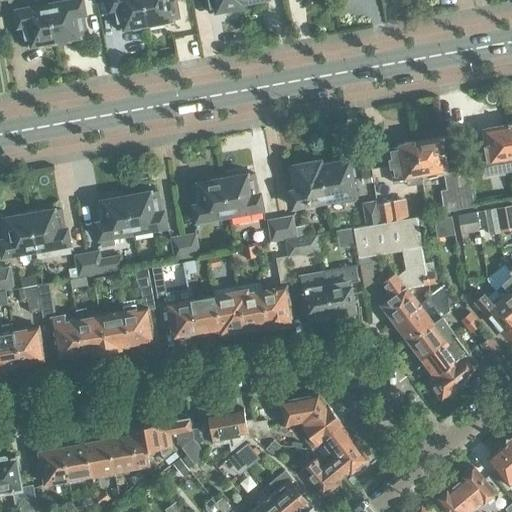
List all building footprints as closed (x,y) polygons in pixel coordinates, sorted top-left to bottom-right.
[(13,0),(0,0),(3,9),(15,7),(13,0)] [(82,0),(72,0),(50,4),(57,43),(71,41),(71,38),(85,35),(81,15),(85,14),(82,0)] [(144,0),(108,0),(110,9),(115,8),(119,30),(134,27),(135,29),(149,27),(144,0)] [(144,0),(149,27),(163,24),(163,22),(179,19),(175,0),(144,0)] [(240,0),(207,0),(210,13),(227,10),(230,11),(237,10),(239,8),(242,7),(242,6),(240,0)] [(50,4),(17,10),(19,25),(24,25),(27,46),(41,43),(42,46),(57,43),(50,4)] [(483,129),(486,143),(485,144),(487,161),(511,157),(511,147),(508,126),(499,128),(497,126),(483,129)] [(425,142),(416,144),(421,177),(442,173),(445,189),(440,190),(443,211),(475,205),(469,167),(449,170),(445,151),(449,150),(446,136),(428,139),(425,142)] [(388,150),(394,182),(404,180),(405,186),(423,183),(421,177),(416,144),(415,140),(412,141),(413,142),(404,143),(402,146),(399,147),(399,148),(388,150)] [(289,208),(328,202),(322,163),(321,163),(320,162),(318,162),(315,160),(308,161),(305,164),(288,167),(292,191),(287,192),(289,208)] [(343,203),(359,201),(352,160),(335,163),(335,160),(322,163),(328,202),(342,199),(343,203)] [(230,215),(239,213),(266,208),(263,192),(259,193),(255,173),(238,176),(238,173),(223,175),(230,215)] [(195,221),(230,215),(223,175),(209,178),(209,181),(193,184),(197,205),(192,205),(195,221)] [(141,190),(126,193),(134,233),(170,226),(167,210),(162,211),(158,190),(141,193),(141,190)] [(113,236),(134,233),(126,193),(112,196),(112,199),(96,202),(99,222),(95,223),(98,239),(99,239),(100,245),(114,242),(113,236)] [(378,202),(381,223),(409,218),(405,198),(390,201),(389,200),(378,202)] [(363,203),(366,225),(381,223),(378,202),(375,202),(375,201),(363,203)] [(511,204),(498,207),(502,230),(511,228),(511,204)] [(29,211),(37,252),(38,260),(72,255),(67,228),(63,229),(59,209),(46,211),(45,208),(29,211)] [(496,208),(486,209),(490,233),(500,231),(496,208)] [(21,255),(37,252),(29,211),(15,213),(16,216),(0,219),(0,224),(3,240),(0,240),(0,249),(2,259),(21,255)] [(476,211),(460,214),(461,223),(478,220),(476,211)] [(438,231),(454,228),(456,228),(454,216),(436,219),(436,220),(436,222),(438,230),(438,231)] [(290,226),(289,217),(281,219),(285,239),(302,236),(300,225),(290,226)] [(394,320),(397,323),(420,305),(407,288),(428,284),(426,271),(417,217),(409,218),(381,223),(366,225),(353,227),(355,243),(358,256),(361,274),(381,270),(378,253),(401,249),(405,269),(397,275),(395,273),(383,282),(389,290),(385,293),(386,297),(387,298),(383,301),(384,302),(382,304),(387,310),(384,312),(392,322),(394,320)] [(274,241),(285,239),(281,219),(270,220),(274,241)] [(340,245),(355,243),(353,227),(337,230),(340,245)] [(184,235),(188,257),(200,255),(196,233),(184,235)] [(176,259),(188,257),(184,235),(172,238),(176,259)] [(320,248),(318,235),(286,240),(288,254),(320,248)] [(245,246),(247,258),(256,257),(254,245),(245,246)] [(121,254),(102,257),(101,250),(88,253),(92,275),(105,273),(124,270),(121,254)] [(92,275),(88,253),(88,251),(78,253),(79,254),(77,254),(80,266),(72,268),(73,278),(92,275)] [(288,255),(277,257),(282,282),(292,280),(288,255)] [(208,258),(210,267),(222,265),(220,256),(208,258)] [(184,262),(151,268),(156,295),(168,296),(175,337),(185,335),(188,337),(192,337),(195,334),(197,334),(191,299),(184,262)] [(357,264),(324,270),(333,316),(335,316),(335,319),(346,317),(346,314),(348,314),(348,311),(356,309),(351,278),(359,277),(357,264)] [(13,267),(0,269),(0,291),(17,288),(13,267)] [(331,317),(333,316),(324,270),(301,274),(303,287),(309,319),(317,317),(317,319),(320,319),(320,321),(332,319),(331,317)] [(434,270),(426,271),(428,284),(436,283),(434,270)] [(511,275),(495,289),(511,308),(511,273),(510,272),(511,275)] [(117,275),(108,276),(110,288),(119,286),(117,275)] [(72,287),(87,284),(85,276),(71,279),(72,287)] [(238,285),(245,328),(268,324),(262,290),(261,281),(238,285)] [(42,310),(44,320),(53,319),(54,325),(60,358),(69,356),(71,359),(78,358),(80,354),(83,353),(77,320),(66,322),(64,313),(56,315),(50,283),(39,285),(41,297),(40,297),(42,308),(42,310)] [(42,310),(42,308),(40,297),(41,297),(39,285),(19,289),(21,301),(28,300),(30,312),(42,310)] [(222,333),(239,329),(245,328),(238,285),(214,289),(215,295),(221,329),(222,333)] [(286,286),(262,290),(268,324),(268,328),(274,327),(277,329),(284,327),(286,325),(293,323),(286,286)] [(476,301),(480,305),(508,339),(511,336),(511,308),(495,289),(486,297),(484,294),(476,301)] [(0,304),(10,303),(7,291),(0,292),(0,304)] [(191,299),(197,334),(202,333),(205,335),(208,334),(210,331),(221,329),(215,295),(191,299)] [(139,309),(137,297),(122,299),(124,312),(130,345),(134,344),(137,347),(144,346),(145,342),(154,341),(148,307),(139,309)] [(428,299),(420,305),(397,323),(401,328),(398,330),(406,340),(408,338),(410,341),(441,317),(428,299)] [(75,310),(77,320),(83,353),(93,351),(93,353),(108,350),(102,315),(89,318),(87,308),(75,310)] [(130,345),(124,312),(102,315),(108,350),(123,348),(123,346),(130,345)] [(475,318),(470,312),(462,319),(467,325),(475,318)] [(421,356),(423,359),(458,332),(445,314),(441,317),(410,341),(414,346),(411,348),(418,358),(421,356)] [(480,324),(475,318),(467,325),(472,331),(480,324)] [(32,366),(34,363),(44,361),(38,327),(15,332),(22,365),(26,364),(28,366),(32,366)] [(15,332),(0,334),(0,368),(9,367),(11,369),(15,369),(18,366),(22,365),(15,332)] [(424,366),(433,378),(471,349),(458,332),(423,359),(427,364),(424,366)] [(502,350),(491,337),(485,341),(482,344),(493,357),(502,350)] [(430,380),(431,381),(439,393),(441,392),(445,392),(446,394),(483,367),(477,357),(482,353),(477,347),(472,351),(471,349),(433,378),(430,380)] [(298,422),(301,426),(328,406),(319,395),(282,401),(282,402),(272,404),(275,417),(285,416),(286,424),(298,422)] [(315,445),(342,426),(343,425),(329,405),(328,406),(301,426),(315,445)] [(239,409),(209,414),(213,437),(214,446),(230,443),(231,449),(231,451),(231,452),(248,439),(253,438),(257,438),(256,430),(255,421),(254,420),(246,421),(244,408),(239,409)] [(267,419),(255,421),(256,430),(268,428),(267,419)] [(169,432),(192,428),(190,420),(168,424),(167,422),(145,426),(141,423),(135,424),(132,428),(130,429),(131,434),(133,434),(138,460),(150,457),(149,450),(151,450),(151,449),(161,447),(162,454),(166,459),(176,452),(171,445),(169,432)] [(367,459),(342,426),(315,445),(317,447),(321,444),(330,455),(323,461),(326,465),(332,461),(343,474),(349,469),(351,471),(367,459)] [(268,428),(256,430),(257,438),(258,439),(270,437),(268,428)] [(139,465),(138,460),(133,434),(131,434),(121,436),(119,434),(115,435),(113,438),(110,438),(115,470),(139,465)] [(98,440),(87,442),(93,474),(115,470),(110,438),(107,439),(104,437),(100,437),(98,440)] [(281,444),(274,439),(266,449),(273,454),(281,444)] [(235,451),(247,466),(261,456),(248,440),(235,451)] [(69,479),(93,474),(87,442),(75,444),(71,442),(68,443),(66,446),(63,446),(69,479)] [(511,452),(505,443),(502,446),(503,447),(492,456),(489,459),(507,480),(511,484),(510,485),(511,486),(511,452)] [(69,479),(63,446),(60,447),(57,445),(53,446),(51,449),(40,451),(45,484),(69,479)] [(0,452),(0,493),(0,494),(12,492),(13,503),(18,502),(20,511),(39,511),(36,494),(23,496),(16,456),(17,456),(17,454),(12,455),(12,450),(0,452)] [(223,460),(239,472),(247,466),(235,451),(223,460)] [(190,470),(176,453),(169,458),(183,475),(190,470)] [(302,470),(323,495),(338,482),(336,480),(343,474),(332,461),(326,465),(323,461),(318,456),(302,470)] [(496,493),(474,467),(471,469),(469,469),(465,473),(464,475),(462,477),(463,478),(456,484),(477,509),(496,493)] [(140,469),(129,477),(134,484),(145,476),(140,469)] [(290,480),(271,495),(285,511),(301,511),(302,511),(310,504),(290,480)] [(439,497),(437,498),(448,511),(479,511),(477,509),(456,484),(450,489),(449,488),(446,490),(443,490),(439,493),(439,497)] [(103,489),(96,495),(97,497),(96,497),(101,504),(109,498),(103,489)] [(74,511),(91,511),(101,504),(96,497),(97,497),(96,495),(75,511),(74,511)] [(285,511),(271,495),(253,510),(254,511),(285,511)] [(223,497),(216,502),(224,511),(231,506),(223,497)] [(224,511),(216,502),(213,498),(207,503),(206,507),(209,511),(224,511)] [(168,511),(186,511),(177,499),(165,508),(168,511)]
